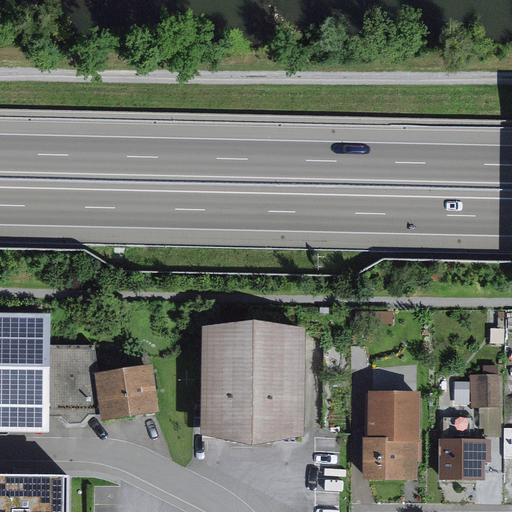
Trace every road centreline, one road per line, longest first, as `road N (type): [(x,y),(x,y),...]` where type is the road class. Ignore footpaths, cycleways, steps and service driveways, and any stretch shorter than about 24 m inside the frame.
road 1 (motorway): [(0,204),(511,216)]
road 2 (motorway): [(511,162),(0,150)]
road 3 (track): [(0,73),(511,78)]
